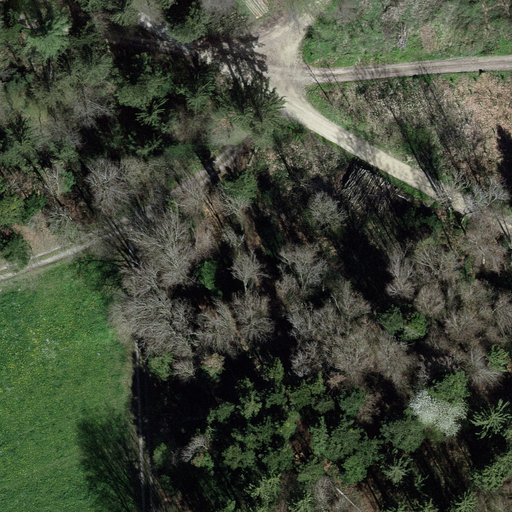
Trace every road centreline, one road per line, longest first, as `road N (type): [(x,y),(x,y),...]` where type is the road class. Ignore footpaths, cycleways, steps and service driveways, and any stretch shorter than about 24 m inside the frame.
road 1 (unclassified): [(100,0),(511,227)]
road 2 (track): [(278,100),(228,156),(137,218),(0,275)]
road 3 (track): [(137,218),(145,511)]
road 4 (track): [(254,85),(511,61)]
road 5 (track): [(0,10),(214,58)]
